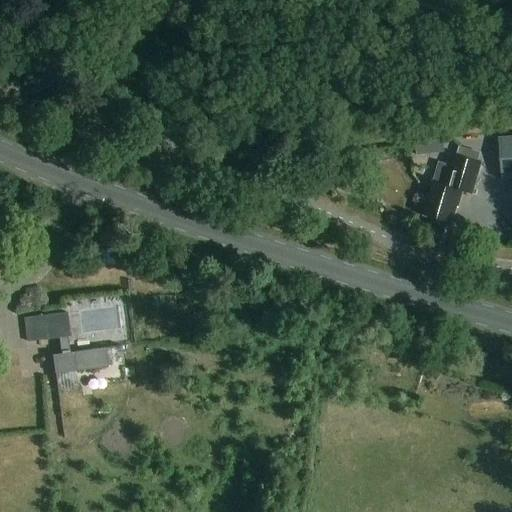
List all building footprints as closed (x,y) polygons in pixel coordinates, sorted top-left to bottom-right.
[(511,137),(499,138),(502,180),(507,180),(511,179),(511,137)] [(417,155),(430,154),(428,142),(416,143),(417,155)] [(425,216),(451,224),(461,192),(473,196),(483,164),(456,155),(446,185),(436,182),(425,216)] [(511,213),(511,203),(489,204),(489,215),(511,213)] [(25,318),(28,342),(69,337),(66,313),(25,318)] [(54,374),(108,367),(105,348),(52,355),(54,374)]
